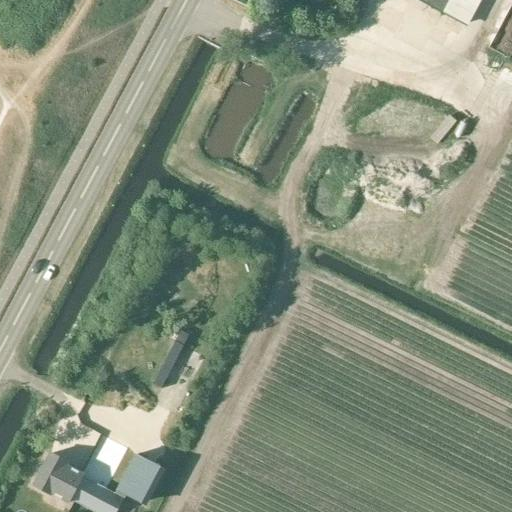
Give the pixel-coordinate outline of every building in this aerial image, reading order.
[(416,0),(467,27),(481,0),(416,0)] [(181,331),(176,341),(184,346),(190,336),(181,331)] [(184,346),(175,342),(153,384),(161,389),(184,346)] [(103,436),(83,473),(68,465),(69,464),(50,454),(33,485),(52,495),(51,495),(69,505),(71,500),(94,511),(117,511),(124,499),(115,494),(107,490),(128,449),(103,436)] [(136,455),(115,494),(124,499),(126,495),(142,504),(161,468),(136,455)]
